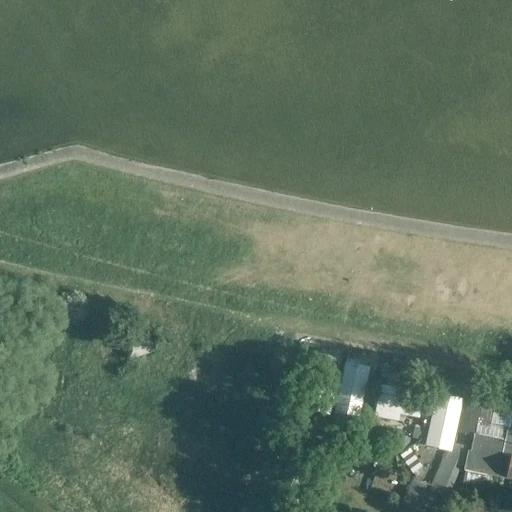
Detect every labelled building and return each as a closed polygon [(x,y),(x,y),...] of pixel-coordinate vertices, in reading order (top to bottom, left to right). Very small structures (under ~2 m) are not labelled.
[(149,334),(121,342),(127,361),(154,354),(149,334)] [(318,360),(307,410),(320,414),(332,362),(318,360)] [(350,376),(343,375),(339,392),(347,393),(346,400),(359,403),(366,374),(352,370),(350,376)] [(422,393),(381,386),(377,402),(419,409),(422,393)] [(413,480),(400,508),(409,511),(414,511),(417,506),(431,511),(441,511),(469,448),(453,445),(461,407),(447,404),(441,430),(431,428),(426,453),(438,455),(440,444),(444,445),(443,451),(446,451),(430,487),(413,480)] [(353,418),(332,412),(328,426),(349,432),(353,418)] [(326,431),(302,414),(291,429),(315,446),(326,431)] [(377,422),(370,421),(368,429),(375,431),(377,422)] [(382,431),(378,436),(400,453),(409,443),(393,430),(389,435),(382,431)] [(511,432),(506,432),(502,456),(472,448),(468,461),(485,465),(484,471),(507,475),(507,479),(511,479),(511,432)] [(409,448),(398,456),(404,463),(414,455),(409,448)] [(304,466),(286,459),(279,474),(298,481),(304,466)] [(413,464),(408,475),(428,484),(433,472),(413,464)] [(279,475),(270,496),(280,500),(289,479),(279,475)] [(497,511),(475,503),(471,511),(497,511)]
